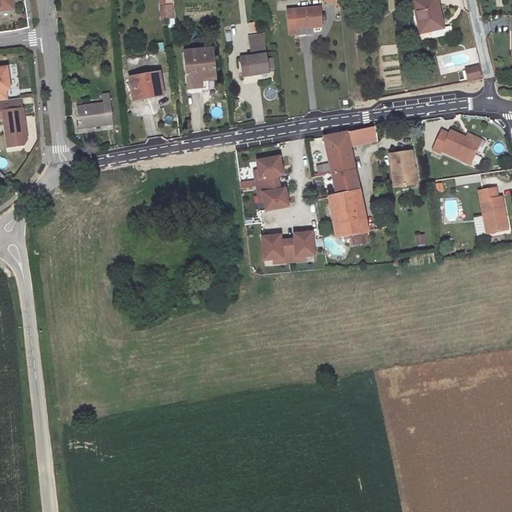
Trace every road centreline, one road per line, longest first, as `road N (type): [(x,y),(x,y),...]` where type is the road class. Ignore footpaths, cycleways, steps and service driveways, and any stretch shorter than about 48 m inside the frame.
road 1 (unclassified): [(66,167),(427,108),(487,103),(509,110)]
road 2 (unclassified): [(5,236),(22,271),(51,511)]
road 3 (unknown): [(263,132),(263,111),(234,76),(247,35),(245,0)]
road 4 (unclassified): [(66,167),(46,36)]
